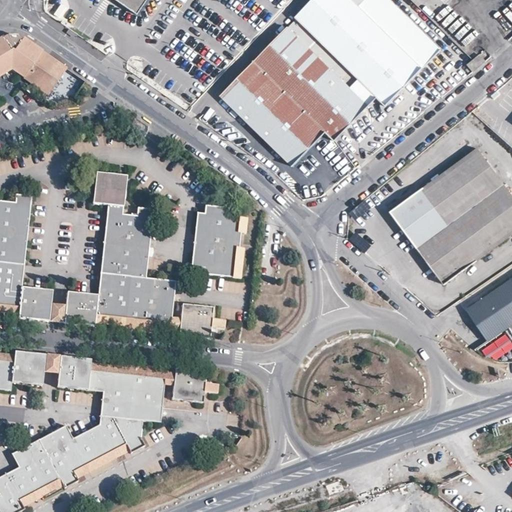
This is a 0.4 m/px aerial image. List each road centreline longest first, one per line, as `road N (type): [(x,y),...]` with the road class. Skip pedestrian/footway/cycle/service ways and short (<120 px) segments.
road 1 (unclassified): [(305,225),(511,55)]
road 2 (residential): [(0,332),(244,359)]
road 3 (residential): [(242,300),(178,293),(189,191),(143,156)]
road 4 (residential): [(208,427),(39,511)]
road 5 (residential): [(305,225),(169,119)]
road 6 (residential): [(169,119),(49,36)]
